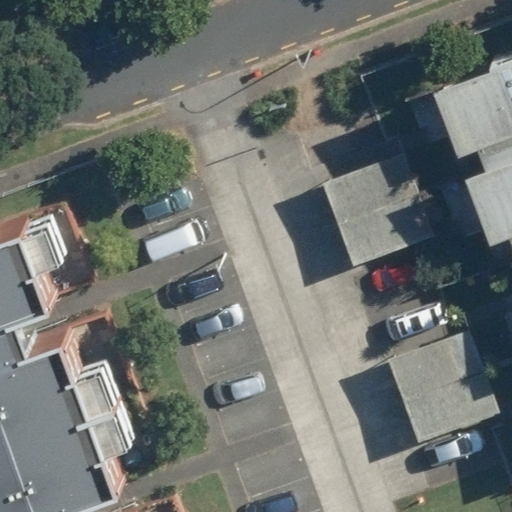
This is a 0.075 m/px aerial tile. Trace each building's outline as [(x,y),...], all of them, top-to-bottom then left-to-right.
[(476,131),(511,117),(511,44),(451,68),(476,131)] [(511,122),(480,133),(507,215),(511,213),(511,122)] [(415,143),(335,172),(366,257),(446,228),(415,143)] [(156,511),(151,497),(113,511),(104,511),(95,488),(139,471),(124,431),(146,423),(117,347),(96,355),(79,312),(41,327),(31,301),(69,286),(39,208),(0,222),(0,511),(156,511)] [(481,314),(402,341),(432,429),(511,402),(481,314)]
